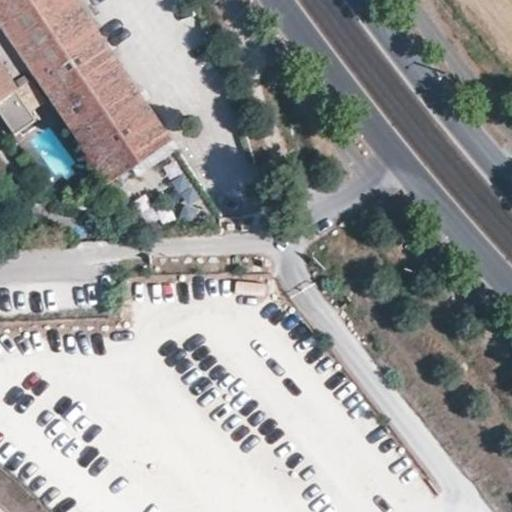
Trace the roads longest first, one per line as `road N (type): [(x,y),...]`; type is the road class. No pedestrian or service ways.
road 1 (primary): [(282,0),(403,163),(511,288)]
road 2 (primary): [(511,184),(369,0)]
